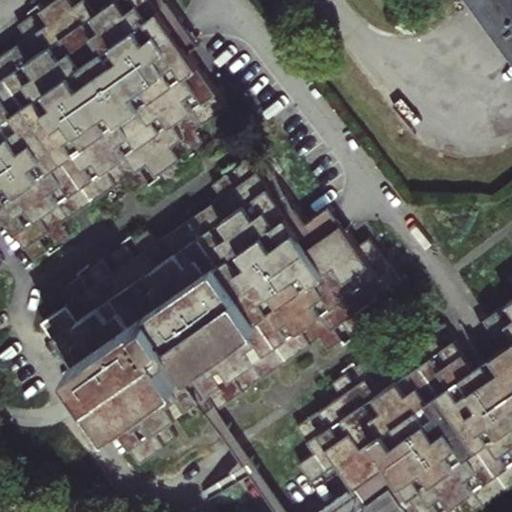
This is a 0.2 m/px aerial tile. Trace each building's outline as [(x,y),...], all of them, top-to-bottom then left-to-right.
[(48,227),(57,239),(68,231),(60,219),(126,173),(134,184),(146,176),(138,164),(149,157),(156,169),(180,153),(171,141),(182,134),(191,145),(202,137),(193,125),(226,102),(187,46),(154,0),(107,0),(106,1),(105,0),(76,0),(74,2),(72,0),(51,0),(42,6),(50,18),(40,26),(31,13),(19,22),(28,34),(0,53),(0,205),(34,254),(45,247),(37,235),(48,227)] [(198,38),(180,12),(171,0),(154,0),(187,46),(198,38)] [(511,0),(482,0),(511,39),(511,0)] [(327,344),(339,336),(331,324),(342,317),(350,328),(364,320),(355,308),(398,277),(369,235),(357,243),(325,266),(296,224),(270,187),(249,157),(236,166),(244,177),(235,184),(226,172),(213,181),(222,194),(155,240),(147,228),(135,236),(143,248),(134,255),(125,243),(114,252),(122,264),(111,272),(103,259),(91,268),(99,280),(89,288),(79,276),(68,284),(77,296),(44,319),(141,457),(177,432),(166,417),(205,391),(209,388),(220,403),(319,333),(327,344)] [(282,179),(270,187),(296,224),(307,216),(282,179)] [(357,243),(348,229),(329,201),(307,216),(296,224),(325,266),(357,243)] [(511,273),(510,275),(511,277),(511,294),(487,312),(505,339),(494,347),(486,353),(473,362),(453,333),(445,321),(377,368),(369,355),(356,365),(365,377),(355,383),(347,371),(334,379),(343,392),(299,422),(316,448),(300,459),(312,477),(339,457),(349,472),(383,448),(395,466),(402,475),(427,511),(478,511),(475,506),(511,479),(511,273)] [(466,324),(453,333),(473,362),(486,353),(466,324)] [(367,498),(390,483),(402,475),(395,466),(383,448),(349,472),(355,481),(361,489),(367,498)] [(427,511),(402,475),(390,483),(410,511),(427,511)]
